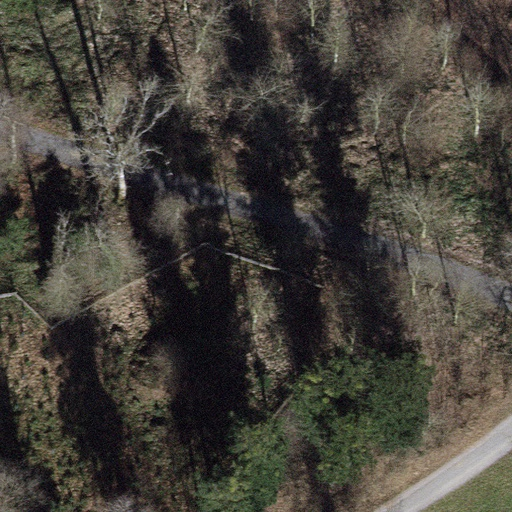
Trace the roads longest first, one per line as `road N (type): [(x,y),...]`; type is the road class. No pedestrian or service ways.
road 1 (track): [(511,305),(403,251),(106,171),(0,126)]
road 2 (track): [(388,511),(511,416)]
